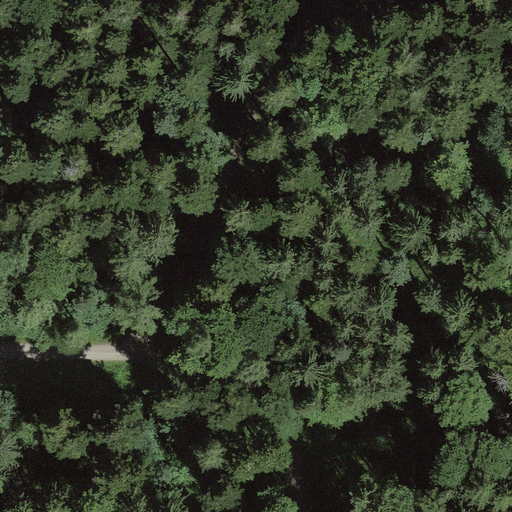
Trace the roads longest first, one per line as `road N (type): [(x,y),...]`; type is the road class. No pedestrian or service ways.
road 1 (track): [(124,349),(196,268),(250,123),(319,0)]
road 2 (track): [(0,348),(124,349),(211,368),(291,421),(293,511)]
road 3 (track): [(250,123),(325,122),(434,155)]
